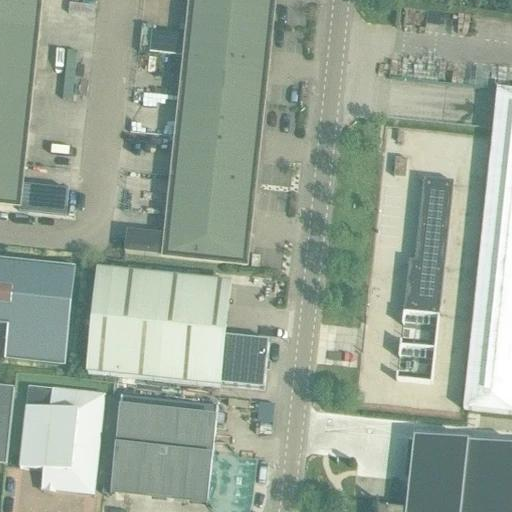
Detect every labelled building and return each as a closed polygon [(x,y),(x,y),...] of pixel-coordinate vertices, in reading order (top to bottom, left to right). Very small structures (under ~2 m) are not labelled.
[(0,0),(0,206),(19,209),(40,0),(0,0)] [(125,255),(246,268),(273,0),(191,0),(167,238),(127,234),(125,255)] [(492,139),(463,411),(511,416),(511,92),(497,91),(493,130),(492,139)] [(395,159),(394,177),(405,178),(406,160),(395,159)] [(453,184),(423,181),(415,263),(409,263),(404,315),(439,319),(453,184)] [(0,327),(8,329),(4,361),(65,368),(76,270),(0,261),(0,327)] [(87,375),(220,389),(220,387),(264,392),(269,343),(225,339),(230,285),(98,272),(87,375)] [(14,390),(6,467),(20,469),(20,470),(42,473),(46,473),(45,483),(55,485),(55,490),(90,494),(91,485),(95,486),(105,397),(68,393),(15,387),(14,390)] [(0,466),(6,467),(14,390),(0,388),(0,466)] [(111,492),(208,502),(215,431),(218,409),(121,399),(111,492)] [(376,501),(377,511),(511,511),(511,450),(414,440),(406,511),(379,509),(378,501),(376,501)]
